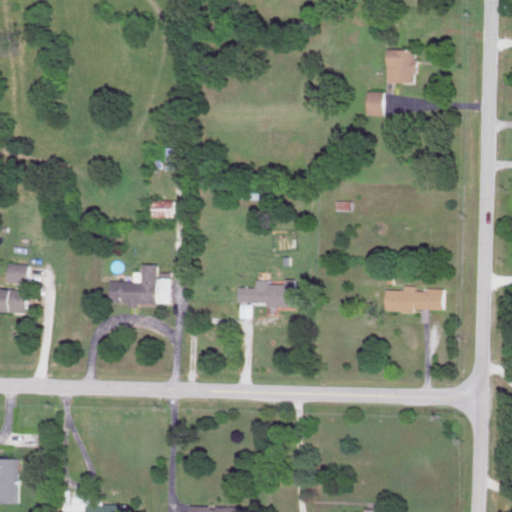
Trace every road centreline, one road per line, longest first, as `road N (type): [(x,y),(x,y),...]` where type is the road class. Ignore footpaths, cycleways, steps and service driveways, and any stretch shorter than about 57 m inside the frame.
road 1 (residential): [(491,0),(481,511)]
road 2 (tertiary): [(0,384),(486,398)]
road 3 (residential): [(175,389),(176,511)]
